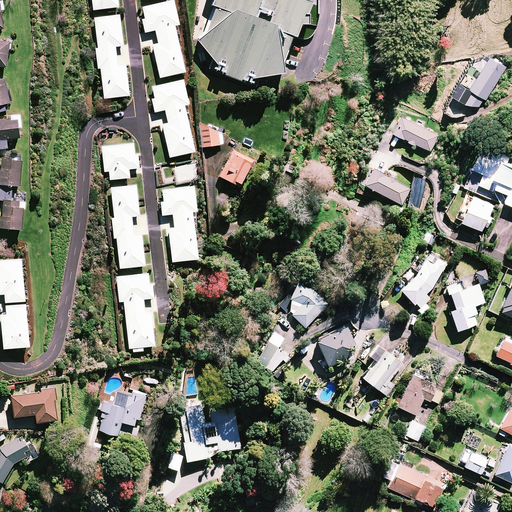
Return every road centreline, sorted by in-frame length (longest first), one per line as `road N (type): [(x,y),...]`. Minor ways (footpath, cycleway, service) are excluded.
road 1 (residential): [(142,117),(95,123),(86,136),(81,216),(57,345),(38,366),(17,370),(0,360)]
road 2 (residential): [(142,117),(165,318)]
road 3 (residential): [(368,313),(511,381)]
